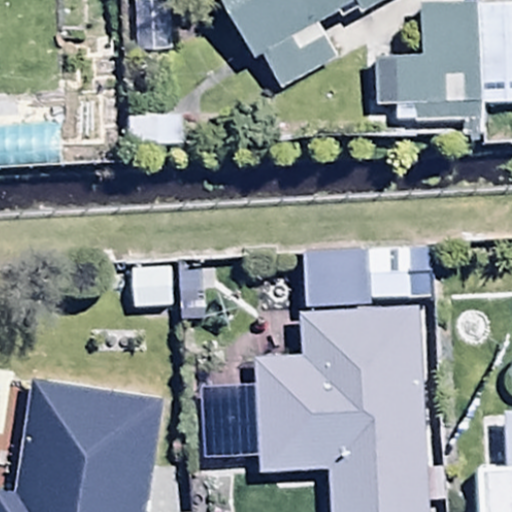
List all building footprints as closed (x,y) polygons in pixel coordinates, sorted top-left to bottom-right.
[(229,0),(257,59),(264,55),(280,89),(341,61),(325,28),(384,0),(229,0)] [(480,9),(483,107),(511,106),(511,0),(472,0),(473,9),(480,9)] [(480,9),(473,9),(425,9),(426,61),(378,62),(378,108),(397,107),(397,126),(484,125),(483,107),(480,9)] [(129,122),(129,151),(194,149),(194,120),(129,122)] [(302,262),(303,312),(369,310),(367,260),(302,262)] [(194,332),(213,338),(238,329),(249,305),(243,285),(227,272),(207,271),(191,279),(181,297),(183,318),(194,332)] [(173,272),(130,272),(130,315),(173,314),(173,272)] [(428,511),(421,313),(251,319),(257,480),(328,477),(329,511),(428,511)] [(145,511),(160,405),(29,387),(15,497),(0,494),(0,511),(145,511)] [(507,472),(480,472),(481,511),(511,511),(511,416),(506,416),(507,472)]
